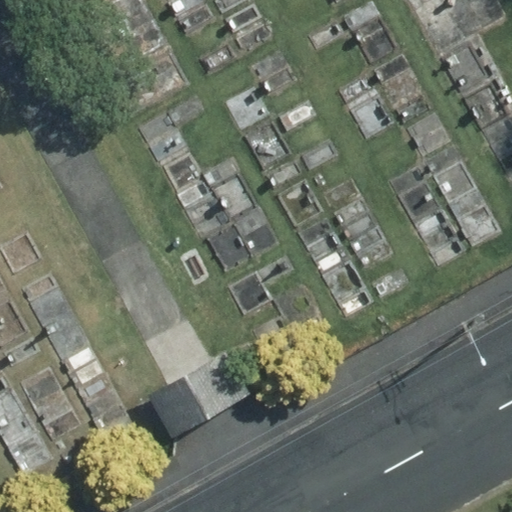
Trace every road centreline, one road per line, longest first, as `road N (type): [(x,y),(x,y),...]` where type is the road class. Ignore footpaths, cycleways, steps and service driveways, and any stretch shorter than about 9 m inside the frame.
road 1 (track): [(265,511),(0,41)]
road 2 (secondary): [(317,511),(511,403)]
